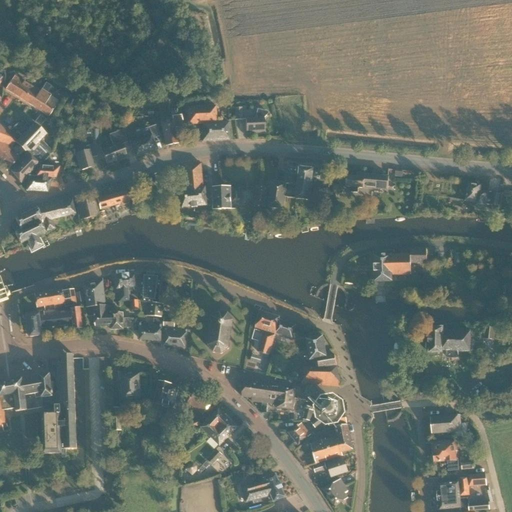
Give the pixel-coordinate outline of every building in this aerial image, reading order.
[(39,92),(14,76),(5,90),(29,104),(35,94),(37,96),(38,94),(39,92)] [(35,94),(29,104),(48,117),(58,101),(49,96),(49,95),(40,90),(39,92),(38,94),(37,96),(35,94)] [(81,103),(73,100),(70,108),(77,111),(81,103)] [(216,123),(215,107),(186,108),(187,125),(200,124),(201,142),(228,141),(228,123),(216,123)] [(265,112),(256,110),(255,114),(255,118),(244,119),(245,132),(256,131),(256,134),(263,133),(263,131),(264,131),(263,118),(267,114),(265,112)] [(183,127),(181,115),(171,117),(172,121),(160,123),(165,146),(177,144),(174,129),(183,127)] [(45,121),(40,116),(35,122),(39,126),(45,121)] [(27,153),(10,171),(21,184),(39,165),(38,165),(44,159),(51,151),(40,140),(45,135),(33,124),(15,143),(17,145),(11,151),(18,157),(24,151),(29,151),(30,151),(35,156),(33,159),(27,153)] [(159,137),(155,125),(148,128),(149,132),(128,139),(135,158),(156,150),(152,139),(159,137)] [(3,142),(9,135),(0,126),(0,156),(5,151),(1,148),(5,144),(3,142)] [(127,143),(122,130),(108,135),(112,146),(101,151),(106,165),(115,162),(116,163),(126,159),(121,145),(127,143)] [(5,151),(0,156),(0,160),(8,169),(18,159),(10,151),(12,148),(11,147),(16,141),(13,138),(12,138),(9,135),(3,142),(5,144),(1,148),(5,151)] [(96,157),(93,145),(82,148),(83,152),(75,154),(80,171),(93,167),(90,159),(96,157)] [(203,188),(201,164),(184,166),(185,186),(185,189),(180,190),(182,208),(206,206),(205,188),(203,188)] [(58,168),(39,166),(37,170),(34,178),(28,177),(26,191),(47,193),(50,179),(54,179),(55,176),(58,168)] [(284,198),(295,199),(296,199),(299,170),(287,169),(285,185),(270,183),(267,208),(282,210),(284,198)] [(299,169),(299,170),(296,199),(295,199),(295,200),(309,201),(311,185),(323,186),(325,173),(313,172),(313,170),(299,169)] [(176,180),(175,170),(162,171),(163,181),(176,180)] [(350,193),(357,193),(358,188),(388,191),(389,177),(356,174),(356,178),(346,177),(345,187),(351,187),(350,193)] [(339,185),(330,183),(327,198),(337,200),(339,185)] [(480,186),(468,184),(465,201),(474,202),(473,207),(484,209),(485,204),(491,205),(490,210),(496,211),(499,194),(479,191),(480,186)] [(268,188),(257,187),(254,205),(266,207),(268,188)] [(231,209),(230,188),(213,189),(213,210),(231,209)] [(111,195),(114,206),(120,204),(121,206),(129,203),(125,191),(111,195)] [(114,206),(111,195),(96,199),(99,210),(114,206)] [(98,216),(93,200),(77,205),(79,222),(98,216)] [(60,203),(36,209),(43,227),(41,228),(44,233),(54,229),(51,223),(57,221),(56,220),(74,215),(71,202),(61,204),(60,203)] [(136,203),(130,205),(132,212),(138,211),(136,203)] [(36,237),(44,233),(41,228),(43,227),(36,209),(14,219),(19,230),(14,232),(20,245),(26,242),(31,251),(41,246),(36,237)] [(428,263),(427,249),(411,249),(411,254),(374,255),(375,282),(393,281),(393,275),(412,274),(411,264),(428,263)] [(161,275),(141,273),(140,302),(148,303),(146,316),(162,317),(163,305),(158,304),(161,275)] [(136,288),(135,274),(116,276),(117,290),(118,289),(119,302),(131,301),(138,301),(137,294),(130,295),(130,291),(132,291),(131,288),(136,288)] [(86,307),(106,306),(103,281),(83,285),(86,307)] [(76,303),(74,290),(63,292),(63,290),(35,295),(37,308),(55,305),(55,306),(65,304),(65,307),(69,307),(68,304),(76,303)] [(55,311),(57,326),(72,324),(73,330),(82,328),(80,308),(84,307),(82,292),(76,293),(78,308),(55,311)] [(138,301),(131,301),(132,311),(139,310),(138,305),(138,301)] [(108,306),(106,306),(86,307),(87,316),(94,316),(95,327),(111,326),(110,314),(108,314),(108,306)] [(41,328),(57,326),(55,311),(44,312),(44,317),(40,317),(39,314),(26,316),(29,337),(42,336),(41,328)] [(279,317),(259,311),(254,330),(263,332),(258,352),(269,355),(274,336),(279,317)] [(228,314),(219,312),(212,317),(208,346),(213,353),(222,354),(229,349),(233,321),(228,314)] [(111,330),(123,330),(123,328),(130,328),(130,319),(123,319),(123,313),(110,314),(111,326),(111,330)] [(161,320),(153,319),(153,324),(140,322),(140,324),(139,340),(161,342),(161,326),(161,324),(161,320)] [(175,320),(164,319),(163,327),(166,327),(166,330),(165,330),(164,346),(185,348),(186,332),(186,330),(174,329),(174,328),(175,320)] [(279,321),(276,332),(292,337),(296,325),(279,321)] [(444,327),(430,327),(429,352),(443,352),(443,348),(448,348),(448,358),(458,358),(458,352),(470,352),(470,331),(444,330),(444,327)] [(495,328),(485,327),(484,339),(494,340),(495,328)] [(326,357),(322,337),(306,340),(310,363),(299,364),(301,384),(340,387),(334,355),(326,357)] [(0,431),(4,431),(3,428),(7,427),(4,411),(15,408),(15,412),(27,411),(43,407),(42,402),(55,405),(55,411),(42,412),(43,454),(62,454),(62,450),(76,450),(73,359),(73,355),(62,355),(62,362),(58,362),(59,371),(55,372),(56,383),(51,384),(50,374),(39,376),(39,381),(23,383),(22,379),(0,383),(0,431)] [(140,399),(139,375),(120,376),(122,400),(128,399),(134,398),(134,399),(140,399)] [(251,401),(262,403),(263,394),(259,393),(261,383),(244,381),(242,397),(252,398),(251,401)] [(172,385),(159,382),(154,403),(163,405),(163,407),(173,409),(178,387),(171,386),(172,385)] [(272,385),(261,383),(259,393),(263,394),(270,395),(271,394),(279,395),(278,397),(294,398),(295,389),(279,387),(279,388),(272,386),(272,385)] [(212,404),(197,392),(188,403),(202,415),(212,404)] [(270,395),(263,394),(262,403),(277,405),(277,408),(292,410),(294,398),(278,397),(279,395),(271,394),(270,395)] [(333,401),(331,401),(325,402),(324,403),(320,408),(320,409),(321,416),(321,417),(326,421),(327,421),(333,420),(334,426),(347,424),(345,414),(337,416),(338,414),(339,413),(338,406),(338,405),(333,401)] [(122,431),(121,408),(111,408),(112,431),(122,431)] [(168,419),(176,421),(179,411),(170,409),(168,419)] [(208,436),(227,417),(218,409),(200,428),(208,436)] [(313,411),(305,409),(302,420),(310,422),(313,411)] [(461,424),(460,415),(430,417),(431,434),(452,432),(453,437),(468,436),(466,423),(461,424)] [(237,428),(227,417),(208,436),(219,446),(237,428)] [(318,418),(311,423),(315,428),(322,424),(318,418)] [(199,427),(197,421),(186,424),(188,430),(199,427)] [(310,435),(301,424),(299,426),(298,424),(288,433),(298,445),(307,438),(310,435)] [(352,450),(347,425),(334,428),(337,437),(326,440),(325,439),(310,444),(315,465),(342,456),(341,453),(352,450)] [(471,446),(479,445),(478,435),(471,436),(471,446)] [(450,442),(450,440),(441,441),(441,443),(432,444),(434,462),(448,461),(449,472),(459,471),(458,460),(457,460),(456,451),(457,451),(456,441),(450,442)] [(222,455),(217,450),(207,461),(212,466),(222,455)] [(229,469),(233,463),(227,459),(223,465),(229,469)] [(347,472),(343,459),(327,465),(331,478),(347,472)] [(325,463),(313,467),(315,473),(327,470),(325,463)] [(475,471),(474,463),(462,464),(462,472),(475,471)] [(197,467),(194,464),(190,464),(185,469),(192,476),(197,471),(197,467)] [(486,486),(485,473),(458,476),(458,481),(436,483),(438,510),(460,508),(460,511),(489,510),(489,502),(468,504),(467,498),(462,498),(462,496),(470,496),(469,488),(486,486)] [(286,498),(276,475),(263,479),(263,480),(241,486),(246,503),(253,501),(253,504),(261,502),(260,499),(268,497),(269,500),(271,499),(273,503),(286,498)] [(348,491),(341,480),(333,484),(323,489),(334,507),(348,498),(345,493),(348,491)]
